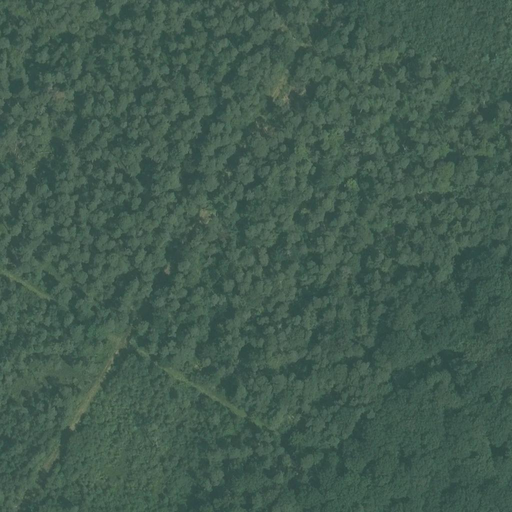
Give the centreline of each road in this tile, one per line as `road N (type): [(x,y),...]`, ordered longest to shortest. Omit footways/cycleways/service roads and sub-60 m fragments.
road 1 (track): [(351,0),(39,511)]
road 2 (track): [(0,272),(339,474)]
